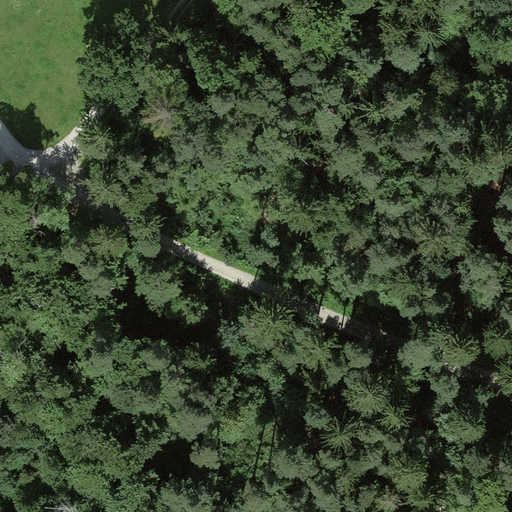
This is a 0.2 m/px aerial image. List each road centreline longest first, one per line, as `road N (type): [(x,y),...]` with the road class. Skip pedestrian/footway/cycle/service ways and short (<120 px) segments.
road 1 (track): [(34,164),(117,222),(511,390)]
road 2 (track): [(4,154),(34,164),(65,150),(182,0)]
road 3 (track): [(437,511),(424,413),(400,347)]
